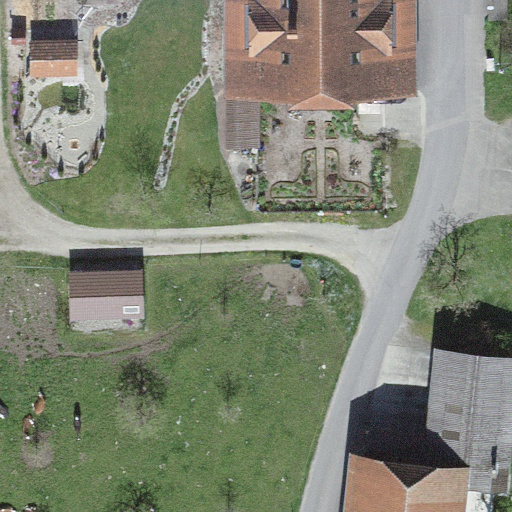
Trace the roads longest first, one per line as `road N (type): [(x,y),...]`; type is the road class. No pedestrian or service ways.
road 1 (residential): [(452,0),(445,147),(322,511)]
road 2 (track): [(0,239),(176,244),(297,235),(406,261)]
